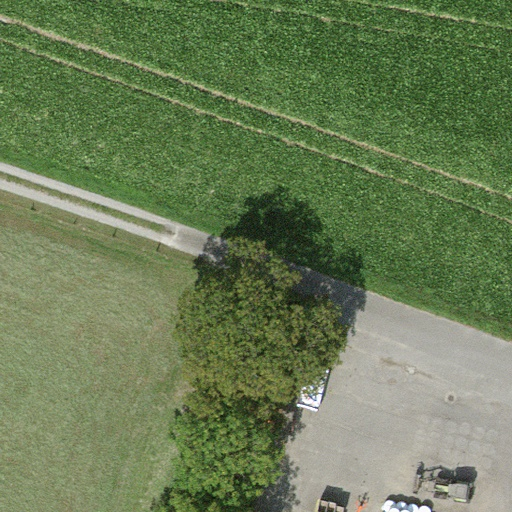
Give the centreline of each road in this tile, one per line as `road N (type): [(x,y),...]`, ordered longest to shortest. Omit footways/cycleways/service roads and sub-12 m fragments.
road 1 (track): [(310,288),(0,182)]
road 2 (track): [(310,288),(511,361)]
road 3 (unknown): [(356,305),(311,511)]
